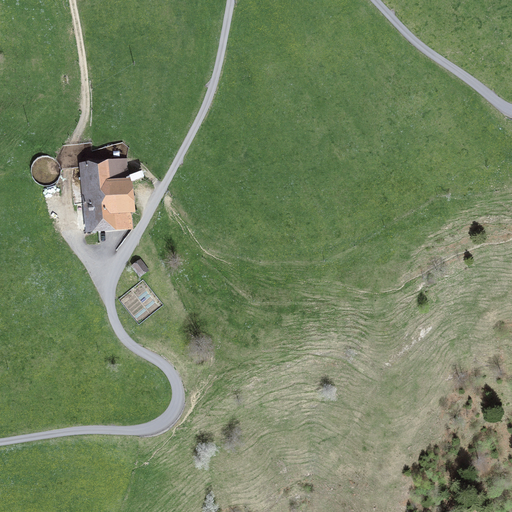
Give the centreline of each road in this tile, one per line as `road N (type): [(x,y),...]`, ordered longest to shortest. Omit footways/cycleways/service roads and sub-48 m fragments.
road 1 (track): [(231,0),(208,103),(110,284),(116,328),(171,375),(172,412),(142,429),(0,442)]
road 2 (track): [(110,284),(78,242),(70,203),(70,158),(87,111)]
road 3 (track): [(511,110),(406,35),(374,0)]
